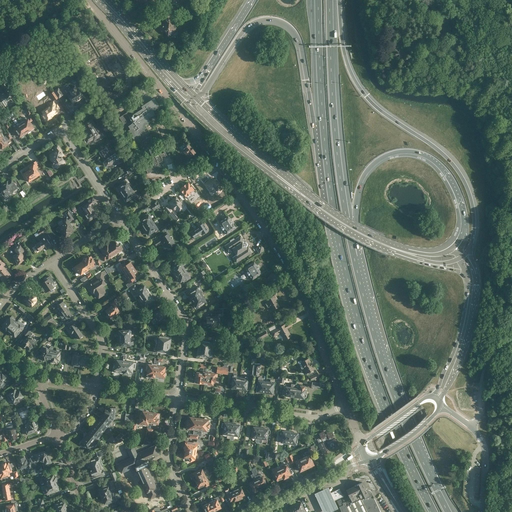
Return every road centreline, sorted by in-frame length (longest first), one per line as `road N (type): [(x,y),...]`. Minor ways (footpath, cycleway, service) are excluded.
road 1 (motorway): [(321,123),(339,253),(365,353),(432,511)]
road 2 (motorway): [(449,511),(380,351),(348,217)]
road 3 (motorway): [(464,254),(474,225),(466,188),(452,164),(363,93),(346,60),(337,0)]
road 4 (primary): [(188,105),(337,223),(434,262)]
road 5 (primary): [(452,247),(422,253),(356,227),(209,109)]
road 6 (residential): [(347,406),(304,299),(212,155)]
road 7 (motorway): [(348,217),(371,165),(386,154),(417,152),(441,168),(457,196),(463,228),(452,247)]
road 8 (motorway): [(205,89),(239,35),(254,22),(274,20),(300,44),(321,123)]
road 9 (motorway): [(348,217),(330,0)]
road 10 (residential): [(176,397),(185,316),(120,218)]
road 11 (residential): [(212,155),(88,0)]
road 12 (residential): [(347,406),(298,416),(176,397)]
road 13 (primary): [(439,404),(473,309),(476,277),(464,254)]
road 14 (secondary): [(94,0),(188,105)]
road 15 (residential): [(97,386),(102,341),(52,261)]
road 16 (secondary): [(359,449),(242,511)]
road 17 (primary): [(466,277),(456,345),(429,395)]
road 18 (motorway): [(316,0),(321,123)]
road 19 (secondary): [(255,511),(366,460)]
road 20 (residential): [(176,397),(169,458),(192,511)]
